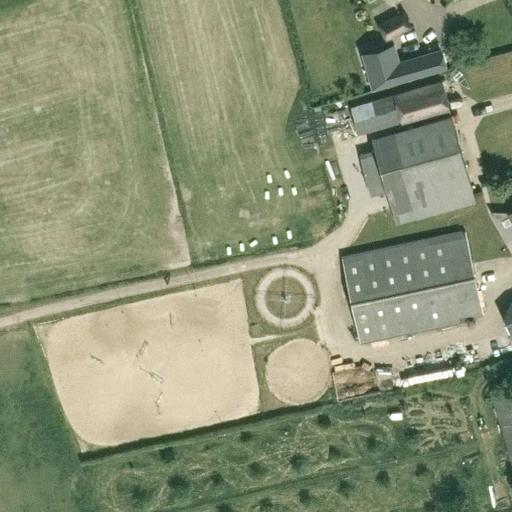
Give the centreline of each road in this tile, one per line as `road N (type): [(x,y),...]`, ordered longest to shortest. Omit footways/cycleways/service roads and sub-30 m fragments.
road 1 (track): [(0,321),(328,247)]
road 2 (track): [(395,354),(346,349),(323,265),(359,199)]
